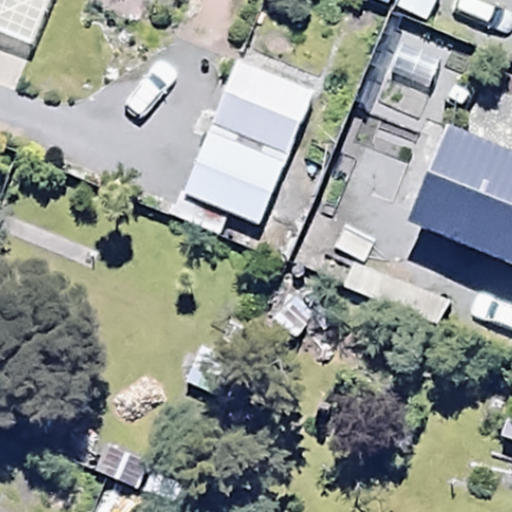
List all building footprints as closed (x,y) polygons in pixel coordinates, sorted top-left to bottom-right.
[(0,0),(0,33),(38,49),(56,0),(0,0)] [(160,0),(120,0),(157,12),(160,0)] [(319,96),(247,66),(192,195),(265,226),(319,96)] [(511,153),(457,131),(417,228),(511,267),(511,153)] [(246,362),(207,344),(189,383),(227,401),(246,362)] [(0,410),(12,377),(0,372),(0,410)] [(511,398),(511,399),(499,436),(511,440),(511,398)]
